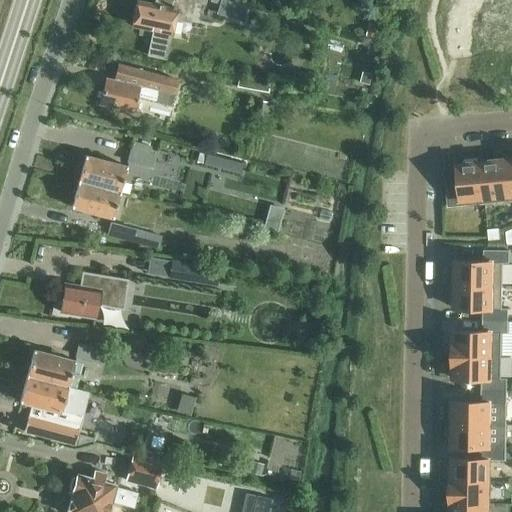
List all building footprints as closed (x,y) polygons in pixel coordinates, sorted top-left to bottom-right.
[(176,14),(188,17),(192,0),(152,0),(151,5),(136,2),(131,23),(152,28),(146,53),(166,57),(176,14)] [(137,95),(169,104),(176,79),(120,65),(115,80),(106,78),(98,103),(131,113),(137,95)] [(127,160),(151,167),(155,154),(148,153),(150,146),(132,141),(130,150),(127,160)] [(203,163),(241,172),(243,163),(206,153),(206,152),(199,151),(197,160),(203,162),(203,163)] [(76,181),(118,191),(124,166),(83,155),(76,181)] [(447,180),(446,180),(448,206),(484,203),(481,161),(477,162),(477,158),(463,159),(463,163),(456,163),(458,181),(447,182),(447,180)] [(511,158),(481,161),(484,203),(511,200),(511,158)] [(111,217),(118,191),(76,181),(70,206),(111,217)] [(114,209),(110,221),(139,229),(142,217),(114,209)] [(511,213),(493,216),(494,231),(511,229),(511,213)] [(105,232),(155,247),(158,237),(108,222),(105,232)] [(483,261),(455,261),(454,284),(502,285),(502,262),(509,263),(509,250),(483,250),(483,261)] [(216,285),(218,268),(169,262),(167,280),(216,285)] [(59,309),(58,313),(92,319),(95,305),(119,309),(124,282),(125,282),(126,280),(79,272),(79,274),(81,275),(78,288),(63,285),(61,298),(57,300),(56,306),(59,309)] [(502,285),(454,284),(454,308),(482,308),(482,320),(507,320),(508,308),(501,308),(502,285)] [(482,331),(453,331),(453,354),(500,355),(501,332),(507,333),(507,320),(482,320),(482,331)] [(75,356),(100,363),(103,352),(78,345),(75,356)] [(26,377),(69,388),(76,363),(32,352),(26,377)] [(500,355),(453,354),(452,378),(460,378),(481,379),(481,390),(506,390),(506,378),(500,378),(500,355)] [(63,413),(69,388),(26,377),(20,402),(63,413)] [(481,401),(452,401),(452,423),(499,424),(500,403),(506,403),(506,390),(481,390),(481,401)] [(54,428),(81,436),(85,425),(58,417),(54,428)] [(164,436),(167,423),(155,420),(151,433),(164,436)] [(499,424),(452,423),(451,446),(480,446),(480,459),(489,459),(505,459),(505,446),(499,446),(499,424)] [(123,481),(151,489),(159,462),(130,455),(123,481)] [(451,458),(450,480),(488,481),(489,459),(480,459),(451,458)] [(112,485),(99,482),(101,475),(90,472),(88,479),(73,475),(63,511),(104,511),(107,502),(129,508),(134,492),(111,487),(112,485)] [(450,480),(450,502),(488,503),(488,481),(450,480)] [(450,502),(449,511),(487,511),(488,503),(450,502)]
